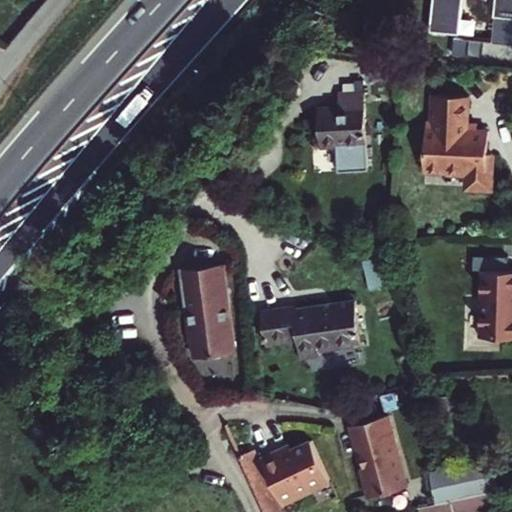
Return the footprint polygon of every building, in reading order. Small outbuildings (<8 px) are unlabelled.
[(497,0),(496,16),(494,41),(511,42),(511,0),(434,0),(432,30),(460,33),(462,0),(497,0)] [(389,61),(368,60),(368,73),(389,74),(389,61)] [(287,83),(274,80),(271,88),(277,97),(284,98),(287,83)] [(337,93),(338,106),(365,104),(363,90),(337,93)] [(468,92),(435,91),(435,118),(431,118),(427,118),(425,167),(449,168),(448,170),(470,171),(469,183),(491,183),(492,149),(486,149),(487,134),(489,134),(489,126),(477,126),(477,120),(467,119),(468,92)] [(368,168),(365,104),(338,106),(318,108),(320,146),(337,145),(338,170),(368,168)] [(511,254),(486,254),(484,321),(511,322),(511,254)] [(222,264),(180,269),(196,356),(235,350),(222,264)] [(297,309),(297,305),(261,311),(266,335),(267,345),(298,340),(301,357),(319,354),(319,349),(362,344),(356,300),(297,309)] [(419,347),(431,347),(431,332),(416,332),(419,347)] [(448,349),(432,350),(433,371),(448,370),(448,349)] [(388,416),(354,425),(372,498),(408,489),(388,416)] [(281,449),(266,457),(285,503),(331,482),(313,442),(284,455),(281,449)] [(243,454),(268,511),(286,511),(258,447),(243,454)] [(494,458),(431,470),(436,503),(453,499),(501,488),(494,458)] [(501,488),(453,499),(455,511),(505,511),(504,504),(501,488)] [(436,503),(419,507),(420,511),(455,511),(453,499),(436,503)]
